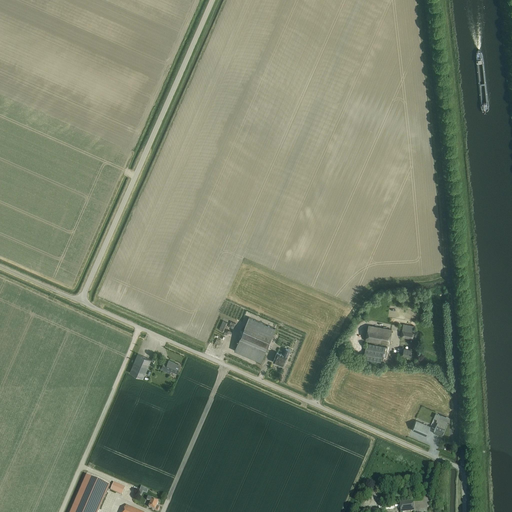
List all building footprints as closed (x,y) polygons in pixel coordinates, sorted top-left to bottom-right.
[(261,362),(263,357),(276,329),(249,317),(239,341),(237,340),(234,346),(236,347),(235,350),(261,362)] [(228,322),(223,320),(219,329),(224,331),(228,322)] [(417,332),(414,331),(415,326),(403,324),(401,337),(413,339),(413,338),(416,339),(417,332)] [(389,344),(392,330),(368,326),(366,340),(389,344)] [(367,343),(364,359),(381,362),(382,356),(386,357),(388,347),(367,343)] [(284,366),(286,361),(290,350),(286,348),(283,354),(277,352),(273,362),(284,366)] [(144,378),(149,364),(151,359),(138,354),(136,358),(130,373),(144,378)] [(171,371),(172,371),(177,373),(181,366),(169,361),(168,363),(164,362),(161,369),(170,373),(171,371)] [(443,435),(446,426),(448,421),(440,418),(441,415),(439,414),(436,413),(434,418),(437,419),(438,419),(437,422),(438,422),(434,431),(443,435)] [(426,436),(431,427),(417,421),(412,430),(426,436)] [(70,511),(98,511),(110,486),(86,475),(70,511)] [(122,495),(125,487),(113,482),(110,490),(122,495)] [(158,502),(154,500),(152,499),(148,497),(146,500),(151,502),(148,507),(152,509),(157,511),(160,507),(157,506),(158,502)] [(399,502),(400,511),(404,511),(414,511),(413,501),(399,502)]
